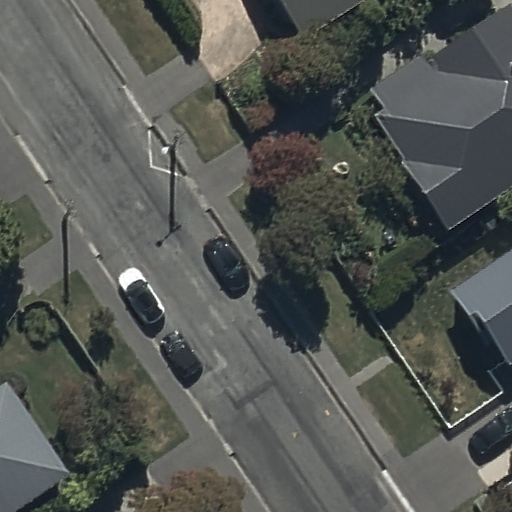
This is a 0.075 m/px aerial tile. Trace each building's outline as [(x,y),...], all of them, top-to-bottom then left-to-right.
[(268,0),(302,52),(384,0),(268,0)] [(381,120),(372,126),(405,174),(400,178),(445,247),(511,202),(511,21),(508,15),(424,70),(420,65),(368,99),(381,120)] [(511,250),(450,292),(504,370),(511,364),(511,250)] [(0,511),(30,511),(71,484),(7,394),(0,399),(0,511)] [(511,511),(511,487),(499,497),(504,504),(509,511),(511,511)]
